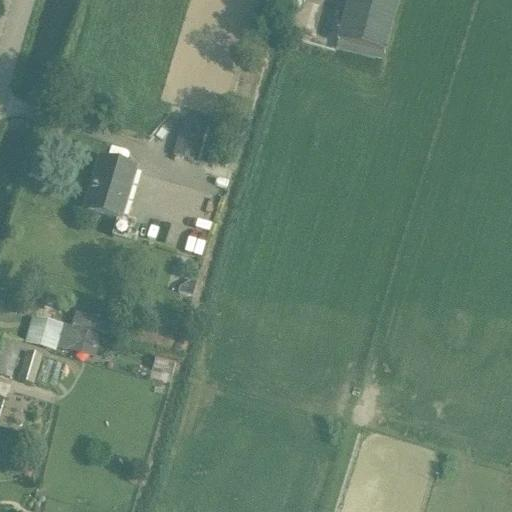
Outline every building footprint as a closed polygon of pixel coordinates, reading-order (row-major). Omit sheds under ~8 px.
[(349,0),(337,45),(383,58),(399,0),(349,0)] [(194,164),(204,129),(184,123),(174,158),(194,164)] [(195,164),(215,170),(225,135),(205,129),(195,164)] [(122,224),(136,172),(100,162),(95,182),(97,182),(88,214),(122,224)] [(70,355),(95,361),(100,339),(108,341),(111,327),(78,320),(70,355)] [(46,348),(52,327),(35,323),(29,343),(46,348)] [(0,378),(10,382),(21,348),(0,341),(0,378)] [(34,388),(42,362),(27,357),(18,384),(34,388)] [(0,447),(11,451),(15,438),(0,434),(0,417),(4,402),(0,401),(0,447)]
